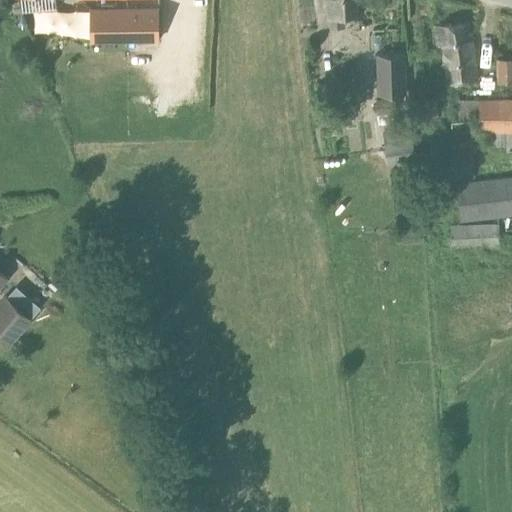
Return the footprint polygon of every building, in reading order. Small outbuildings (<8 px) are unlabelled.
[(344,17),(359,15),(357,0),(327,0),(330,28),(345,27),(344,17)] [(127,8),(128,40),(158,40),(158,8),(127,8)] [(405,94),(404,53),(377,54),(378,95),(405,94)] [(376,99),(378,124),(393,123),(392,114),(396,114),(394,98),(376,99)] [(341,122),(353,121),(352,107),(339,109),(341,122)] [(412,139),(384,143),(387,164),(416,160),(412,139)] [(78,265),(36,228),(15,252),(38,272),(39,271),(38,271),(47,261),(66,278),(76,266),(77,266),(78,265)] [(30,319),(6,298),(0,304),(0,336),(8,344),(30,319)]
